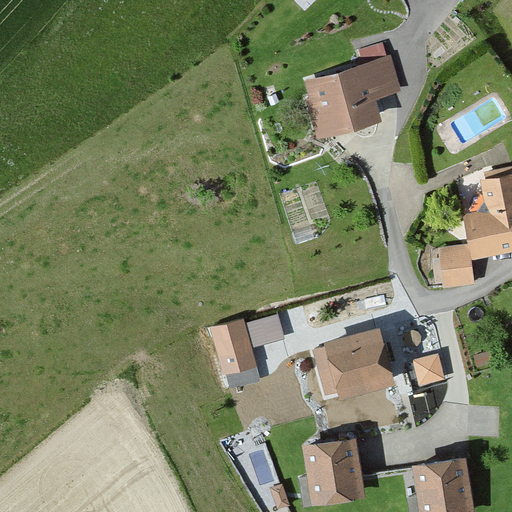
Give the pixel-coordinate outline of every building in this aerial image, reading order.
[(387,61),(300,82),(314,138),(380,122),(374,100),(396,95),(387,61)] [(469,245),(471,261),(511,253),(511,174),(480,181),(486,212),(463,216),(469,245)] [(469,245),(439,248),(444,288),(474,284),(471,261),(469,245)] [(241,317),(213,325),(229,386),(257,379),(248,346),(284,337),(277,312),(242,321),(241,317)] [(383,330),(313,345),(325,399),(395,384),(383,330)] [(438,354),(413,359),(418,385),(444,380),(438,354)] [(356,438),(301,446),(310,506),(365,499),(356,438)] [(475,511),(466,457),(412,466),(419,511),(475,511)]
